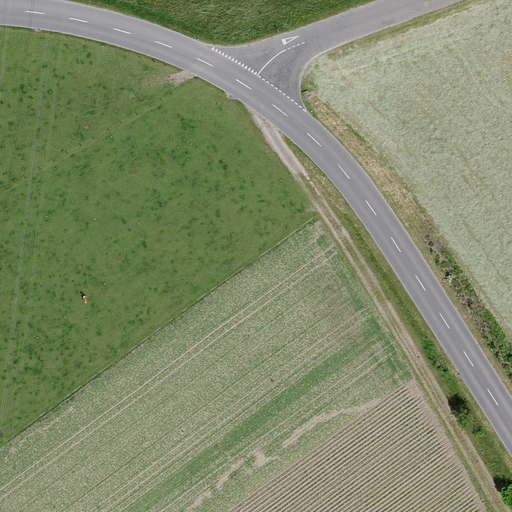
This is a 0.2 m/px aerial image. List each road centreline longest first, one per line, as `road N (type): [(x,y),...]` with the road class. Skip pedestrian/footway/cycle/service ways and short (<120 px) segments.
road 1 (tertiary): [(249,87),(346,175),(511,427)]
road 2 (tertiary): [(0,8),(163,43),(249,87)]
road 3 (unclassified): [(249,87),(283,51),(424,0)]
